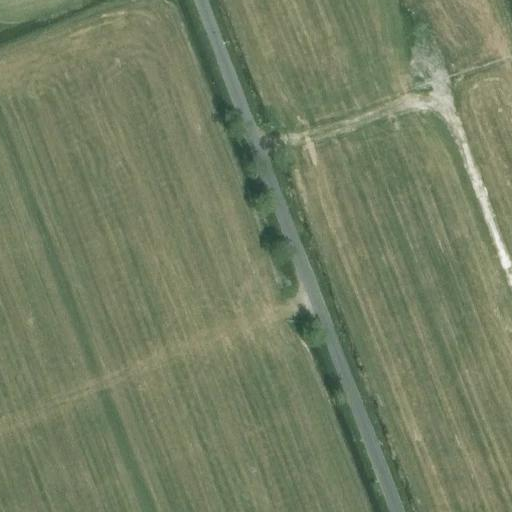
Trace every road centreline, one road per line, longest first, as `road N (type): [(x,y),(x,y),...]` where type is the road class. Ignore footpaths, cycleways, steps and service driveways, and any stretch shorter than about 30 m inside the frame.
road 1 (unclassified): [(396,511),(200,0)]
road 2 (track): [(259,157),(409,100),(432,102),(455,123),(511,269)]
